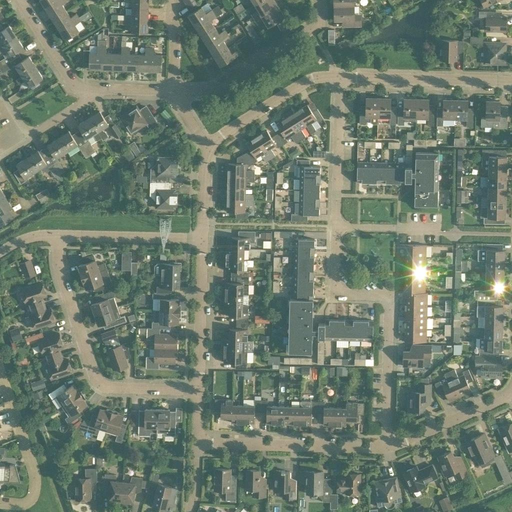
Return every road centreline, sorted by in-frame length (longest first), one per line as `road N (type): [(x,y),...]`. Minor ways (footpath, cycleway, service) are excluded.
road 1 (residential): [(387,449),(387,298),(346,295),(336,284),(339,77)]
road 2 (residential): [(197,391),(106,387),(96,376),(57,263),(58,236)]
road 3 (residential): [(387,449),(196,444)]
road 4 (residential): [(339,77),(511,81)]
road 5 (residential): [(0,504),(33,500),(37,479),(0,369)]
road 6 (residential): [(309,30),(212,87),(172,90)]
road 7 (residential): [(208,148),(293,86),(339,77)]
road 8 (residential): [(197,391),(202,240)]
road 9 (residential): [(202,240),(58,236)]
road 10 (residential): [(511,391),(387,449)]
road 11 (residential): [(98,89),(71,84),(18,0)]
